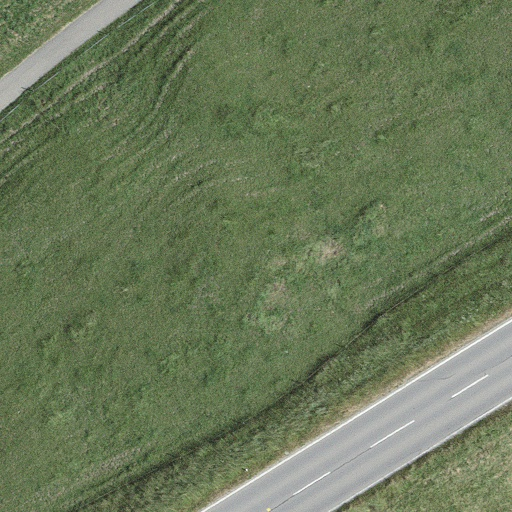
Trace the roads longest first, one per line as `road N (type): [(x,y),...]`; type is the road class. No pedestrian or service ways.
road 1 (secondary): [(511,360),(265,511)]
road 2 (residential): [(123,0),(0,96)]
